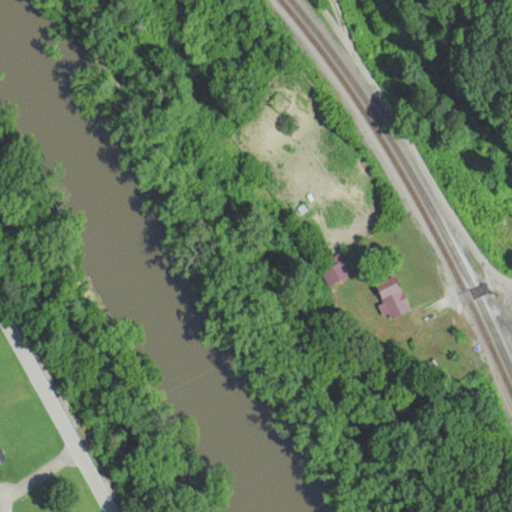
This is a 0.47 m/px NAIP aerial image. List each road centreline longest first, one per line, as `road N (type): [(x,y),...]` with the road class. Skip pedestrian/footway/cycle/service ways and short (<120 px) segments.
road 1 (residential): [(511,215),(330,0)]
road 2 (secondary): [(109,511),(0,314)]
